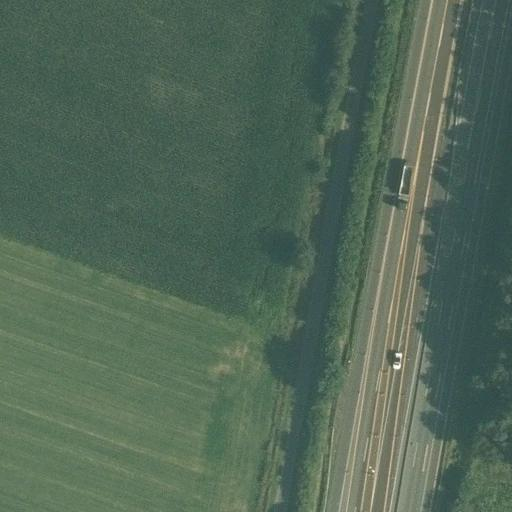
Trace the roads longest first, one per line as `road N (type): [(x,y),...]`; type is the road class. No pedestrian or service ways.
road 1 (motorway): [(451,0),(357,511)]
road 2 (motorway): [(406,511),(499,0)]
road 3 (unclassified): [(374,0),(282,511)]
